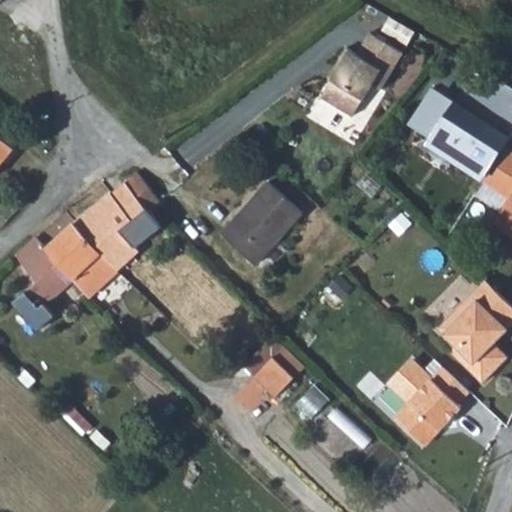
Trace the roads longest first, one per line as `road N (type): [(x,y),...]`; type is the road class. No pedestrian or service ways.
road 1 (unclassified): [(47,0),(55,66),(106,146),(0,244)]
road 2 (unknown): [(319,511),(114,304)]
